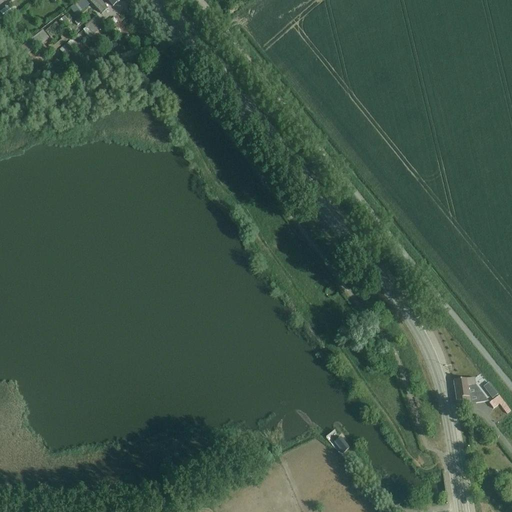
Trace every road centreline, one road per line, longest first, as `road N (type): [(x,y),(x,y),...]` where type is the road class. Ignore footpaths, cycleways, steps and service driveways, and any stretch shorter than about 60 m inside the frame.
road 1 (unclassified): [(178,24),(217,23),(511,388)]
road 2 (secondary): [(447,412),(429,356),(399,303),(178,24)]
